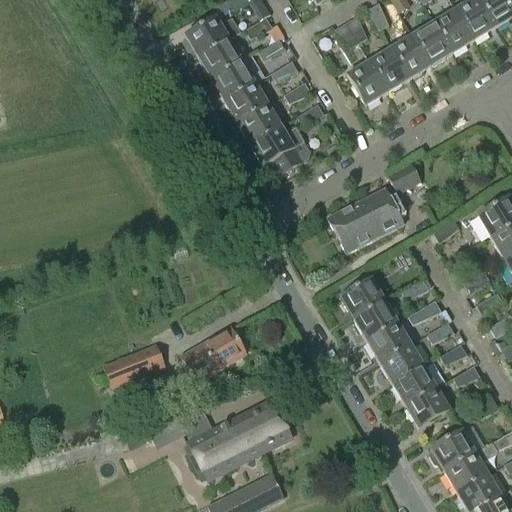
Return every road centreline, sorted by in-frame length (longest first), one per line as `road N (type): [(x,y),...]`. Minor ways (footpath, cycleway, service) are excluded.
road 1 (residential): [(415,511),(249,233)]
road 2 (residential): [(249,233),(488,88)]
road 3 (residential): [(249,233),(120,0)]
